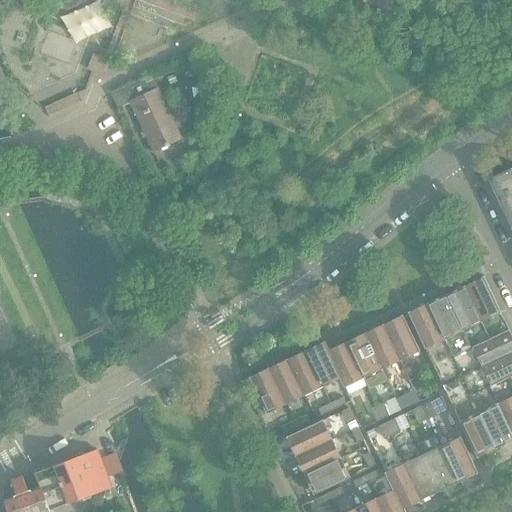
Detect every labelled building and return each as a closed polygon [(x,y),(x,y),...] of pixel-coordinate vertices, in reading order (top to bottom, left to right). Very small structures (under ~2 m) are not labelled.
[(393,13),(397,0),(374,0),(373,5),(393,13)] [(100,74),(105,59),(105,58),(93,54),(87,69),(100,74)] [(180,139),(151,75),(111,93),(118,108),(131,102),(153,151),(166,145),(171,154),(195,143),(192,134),(180,139)] [(197,87),(187,89),(189,100),(200,97),(197,87)] [(49,116),(81,101),(77,93),(45,107),(49,116)] [(511,167),(494,176),(488,165),(478,171),(484,183),(489,181),(511,229),(511,167)] [(501,314),(484,277),(464,286),(481,323),(501,314)] [(481,323),(464,286),(446,295),(463,331),(481,323)] [(463,331),(446,295),(427,304),(444,340),(463,331)] [(444,340),(427,304),(408,312),(408,313),(425,349),(444,340)] [(511,375),(491,386),(481,366),(472,347),(509,330),(501,314),(481,323),(463,331),(444,340),(425,349),(459,421),(478,412),(497,403),(511,395),(511,375)] [(420,351),(408,328),(402,315),(383,324),(400,361),(420,351)] [(400,361),(383,324),(364,333),(382,370),(400,361)] [(511,351),(511,336),(509,330),(472,347),(481,366),(511,351)] [(387,381),(382,370),(364,333),(346,342),(363,378),(369,390),(387,381)] [(340,379),(327,351),(329,350),(324,341),(305,351),(322,387),(340,379)] [(363,378),(346,342),(329,350),(327,351),(340,379),(344,388),(363,378)] [(322,387),(305,351),(287,359),(304,396),(322,387)] [(511,375),(511,351),(481,366),(491,386),(511,375)] [(304,396),(287,359),(268,368),(285,405),(304,396)] [(285,405),(268,368),(249,377),(266,414),(285,405)] [(420,401),(413,388),(407,391),(413,404),(420,401)] [(511,395),(497,403),(511,434),(511,395)] [(346,404),(343,398),(330,404),(333,410),(346,404)] [(389,415),(383,403),(377,406),(383,419),(389,415)] [(511,440),(511,434),(497,403),(478,412),(496,448),(511,440)] [(333,410),(330,404),(318,409),(321,415),(333,410)] [(428,418),(421,405),(412,410),(418,422),(428,418)] [(383,419),(377,406),(371,409),(377,422),(383,419)] [(354,421),(348,408),(342,411),(348,424),(354,421)] [(496,448),(478,412),(459,421),(476,458),(496,448)] [(310,421),(307,415),(293,421),(296,427),(310,421)] [(401,431),(394,418),(385,423),(391,436),(401,431)] [(332,440),(322,420),(286,437),(296,457),(332,440)] [(296,427),(293,421),(281,427),(284,433),(296,427)] [(391,436),(385,423),(378,426),(385,439),(391,436)] [(364,440),(357,427),(351,430),(357,443),(364,440)] [(477,473),(460,437),(441,446),(458,482),(477,473)] [(340,458),(339,455),(332,440),(296,457),(304,475),(340,458)] [(458,482),(441,446),(423,455),(440,491),(458,482)] [(110,487),(97,449),(75,458),(89,495),(110,487)] [(375,465),(369,452),(363,456),(369,468),(375,465)] [(440,491),(423,455),(404,464),(421,500),(440,491)] [(89,495),(75,458),(55,465),(69,502),(89,495)] [(350,477),(341,459),(340,458),(304,475),(313,495),(350,477)] [(421,500),(404,464),(385,473),(393,490),(394,490),(403,509),(404,508),(421,500)] [(69,502),(55,465),(34,473),(41,491),(48,510),(49,510),(69,502)] [(381,476),(378,470),(364,476),(368,482),(381,476)] [(368,482),(364,476),(353,481),(356,488),(368,482)] [(50,511),(49,510),(48,510),(41,491),(30,495),(23,477),(8,482),(2,497),(7,511),(50,511)] [(344,494),(341,487),(327,494),(331,500),(344,494)] [(405,511),(404,508),(403,509),(394,490),(393,490),(375,499),(381,511),(405,511)] [(331,500),(327,494),(316,499),(319,506),(331,500)] [(381,511),(375,499),(357,508),(358,511),(381,511)]
